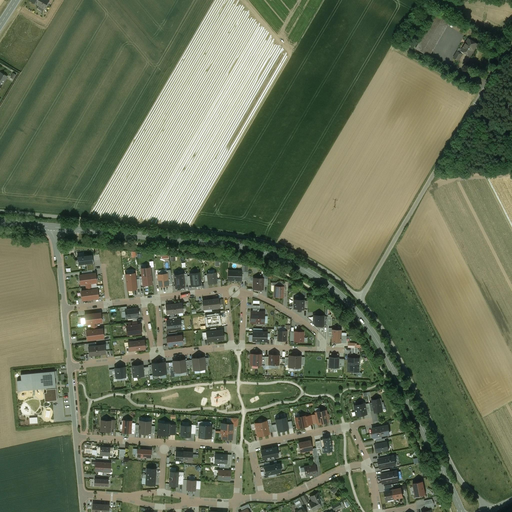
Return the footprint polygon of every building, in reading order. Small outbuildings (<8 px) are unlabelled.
[(31,0),(31,2),(38,6),(43,9),(49,1),(47,0),(31,0)] [(438,12),(416,49),(429,57),(451,20),(438,12)] [(478,45),(469,39),(464,47),(465,48),(463,52),(471,56),(478,45)] [(457,52),(454,58),(459,61),(462,55),(457,52)] [(78,257),(77,257),(78,265),(86,264),(93,263),(92,255),(84,256),(78,257)] [(141,269),(142,277),(151,276),(150,268),(141,269)] [(241,272),(228,271),(228,280),(233,280),(233,281),(233,280),(236,281),(241,281),(241,280),(241,272)] [(131,273),(130,274),(126,274),(128,290),(137,289),(136,288),(135,280),(135,273),(131,274),(131,273)] [(187,276),(187,277),(188,280),(191,280),(191,285),(192,286),(200,285),(199,273),(190,274),(190,276),(187,276)] [(207,274),(207,275),(208,281),(208,284),(217,283),(215,273),(207,274)] [(87,275),(88,284),(91,283),(96,283),(95,274),(87,275)] [(168,285),(167,276),(167,274),(158,275),(159,287),(168,286),(168,285)] [(184,284),(183,277),(183,274),(174,275),(176,288),(185,287),(184,284)] [(86,284),(88,284),(87,275),(80,276),(81,285),(86,284)] [(151,276),(142,277),(142,280),(143,284),(143,285),(152,284),(151,276)] [(254,279),(254,289),(263,290),(263,285),(263,279),(254,279)] [(283,287),(274,286),(274,297),(283,297),(283,287)] [(89,290),(91,299),(98,298),(97,289),(92,290),(89,290)] [(91,299),(89,290),(87,291),(81,291),(82,300),(91,299)] [(219,299),(211,300),(212,309),(216,308),(220,307),(219,299)] [(300,299),(294,299),(294,308),(298,309),(298,311),(301,311),(301,309),(304,309),(304,301),(304,300),(300,300),(300,299)] [(211,300),(203,301),(204,309),(207,309),(212,309),(211,300)] [(174,304),(175,313),(179,313),(179,312),(183,312),(182,303),(174,304)] [(170,314),(175,313),(174,304),(166,305),(167,314),(170,313),(170,314)] [(126,319),(132,318),(136,317),(138,317),(137,309),(125,310),(126,314),(126,315),(126,319)] [(253,312),(251,312),(251,323),(264,323),(264,312),(259,312),(253,312)] [(102,322),(101,313),(93,314),(94,323),(102,322)] [(94,323),(93,314),(85,315),(86,324),(94,323)] [(324,316),(314,316),(313,323),(316,326),(323,326),(324,317),(324,316)] [(170,321),(167,321),(168,330),(181,329),(180,320),(177,320),(170,321)] [(129,326),(126,326),(127,335),(141,334),(140,324),(137,325),(129,326)] [(104,338),(102,329),(95,330),(96,339),(104,338)] [(96,339),(95,330),(87,331),(88,340),(96,339)] [(331,343),(341,343),(341,336),(341,330),(332,330),(332,332),(331,343)] [(216,331),(214,332),(216,341),(223,340),(222,331),(216,331)] [(287,331),(278,331),(278,341),(286,341),(287,331)] [(214,332),(211,332),(206,333),(208,342),(216,341),(214,332)] [(304,332),(295,332),(294,340),(294,342),(303,342),(304,332)] [(177,336),(168,337),(169,341),(167,341),(168,346),(183,345),(181,336),(177,336)] [(136,341),(137,350),(145,349),(144,340),(136,341)] [(136,341),(133,341),(128,342),(129,351),(137,350),(136,341)] [(104,345),(96,346),(98,355),(106,354),(104,345)] [(98,355),(96,346),(88,347),(90,356),(98,355)] [(260,355),(250,355),(250,365),(260,365),(260,355)] [(279,356),(269,355),(269,364),(278,365),(279,356)] [(329,357),(328,368),(339,368),(339,358),(329,357)] [(359,358),(348,358),(348,371),(358,372),(359,358)] [(144,376),(143,368),(142,365),(132,366),(134,376),(137,375),(138,377),(144,376)] [(124,367),(115,368),(115,369),(115,374),(116,378),(126,377),(124,367)] [(38,387),(48,386),(53,386),(55,386),(56,386),(55,378),(54,371),(50,372),(46,372),(22,374),(21,374),(21,375),(23,375),(23,380),(21,380),(17,381),(18,389),(18,391),(19,391),(18,389),(29,388),(29,386),(37,385),(38,387)] [(54,389),(48,389),(46,389),(46,393),(44,393),(45,402),(57,401),(56,388),(56,389),(54,389)] [(380,399),(372,401),(374,413),(382,411),(380,399)] [(364,404),(354,406),(356,416),(366,414),(364,404)] [(315,413),(316,414),(317,423),(318,424),(328,422),(327,419),(328,418),(328,415),(327,415),(326,411),(315,413)] [(307,425),(305,417),(305,416),(296,418),(298,428),(307,426),(307,425)] [(286,417),(281,418),(283,431),(289,430),(286,417)] [(281,418),(275,419),(278,432),(283,431),(281,418)] [(110,432),(110,429),(111,421),(110,421),(102,421),(101,431),(110,432)] [(120,424),(120,429),(123,429),(123,432),(127,433),(131,433),(131,432),(131,426),(131,423),(132,421),(123,421),(122,421),(122,424),(120,424)] [(269,433),(267,424),(266,422),(255,424),(258,436),(269,434),(269,433)] [(164,425),(159,424),(158,435),(169,435),(169,434),(170,425),(170,424),(164,424),(164,425)] [(221,432),(221,433),(222,433),(222,432),(223,433),(223,438),(222,438),(222,439),(223,439),(231,439),(232,440),(232,439),(233,426),(233,425),(233,424),(232,424),(231,424),(222,424),(221,431),(221,432)] [(191,426),(181,425),(180,436),(190,437),(191,426)] [(380,427),(382,436),(386,435),(390,434),(388,426),(380,427)] [(377,437),(382,436),(380,427),(372,429),(373,437),(377,437)] [(322,447),(322,448),(322,449),(323,452),(323,453),(333,451),(332,450),(330,437),(322,438),(323,440),(320,441),(322,447)] [(299,443),(297,444),(298,448),(300,448),(300,452),(301,452),(312,450),(312,449),(311,447),(311,444),(310,441),(299,443)] [(387,442),(375,445),(377,452),(388,450),(387,442)] [(110,447),(101,447),(100,456),(109,456),(110,447)] [(276,448),(269,449),(270,458),(278,457),(276,448)] [(145,449),(137,449),(136,457),(147,458),(147,459),(151,459),(152,450),(145,449)] [(269,449),(261,451),(263,460),(270,458),(269,449)] [(179,461),(184,461),(184,452),(176,451),(176,460),(179,460),(179,461)] [(184,452),(184,461),(189,461),(192,461),(192,452),(184,452)] [(215,463),(225,463),(227,464),(227,455),(224,454),(215,454),(215,463)] [(379,459),(380,468),(396,465),(394,456),(387,458),(379,459)] [(103,463),(96,462),(95,471),(103,472),(103,463)] [(111,463),(103,463),(103,472),(110,472),(111,463)] [(269,475),(274,474),(276,473),(281,472),(280,463),(277,464),(275,464),(270,465),(265,466),(264,467),(266,475),(269,475)] [(304,467),(300,468),(301,473),(305,472),(306,476),(317,474),(316,467),(315,465),(304,467)] [(156,469),(147,468),(146,476),(155,477),(156,469)] [(228,471),(219,470),(218,470),(218,479),(230,480),(230,471),(228,471)] [(169,477),(169,479),(169,486),(176,486),(178,486),(178,485),(178,480),(179,475),(179,472),(170,471),(169,477)] [(381,474),(383,483),(399,480),(397,471),(390,473),(383,474),(381,474)] [(155,477),(146,476),(146,484),(155,485),(155,477)] [(196,480),(188,480),(187,490),(195,491),(196,480)] [(423,481),(413,483),(416,497),(426,495),(423,481)] [(395,499),(403,497),(401,488),(393,489),(395,499)] [(387,501),(395,499),(393,489),(385,491),(387,501)] [(318,493),(310,497),(312,501),(309,503),(313,511),(321,507),(317,499),(320,498),(318,493)]
